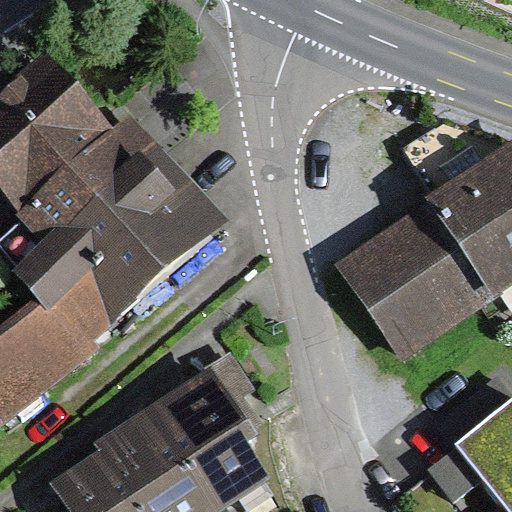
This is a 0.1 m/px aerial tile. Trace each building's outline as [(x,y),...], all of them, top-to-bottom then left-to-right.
[(0,185),(35,228),(116,162),(48,80),(0,119),(0,185)] [(140,142),(116,162),(35,228),(1,256),(28,288),(50,315),(0,356),(0,430),(83,362),(74,351),(216,234),(140,142)] [(511,163),(433,219),(493,303),(511,290),(511,163)] [(433,219),(349,278),(409,363),(493,303),(433,219)] [(487,434),(511,410),(511,395),(502,385),(469,416),(487,434)] [(222,390),(156,434),(207,511),(245,511),(268,497),(241,456),(258,445),(222,390)] [(511,511),(511,423),(461,461),(500,511),(511,511)] [(207,511),(156,434),(107,466),(137,511),(207,511)] [(495,511),(457,464),(402,508),(405,511),(495,511)] [(137,511),(107,466),(58,498),(67,511),(137,511)]
